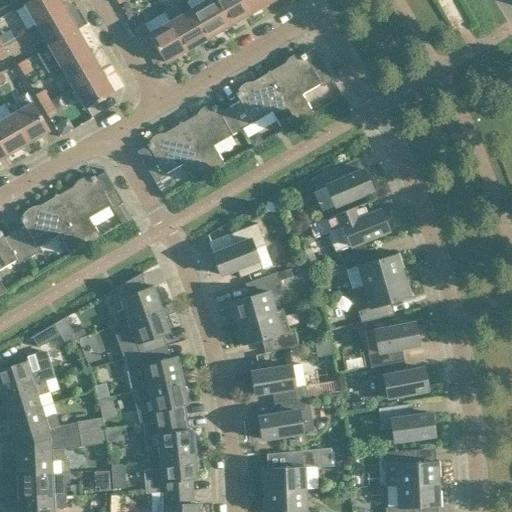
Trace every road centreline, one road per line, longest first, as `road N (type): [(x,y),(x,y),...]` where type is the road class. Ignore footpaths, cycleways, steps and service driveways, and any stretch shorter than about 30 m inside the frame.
road 1 (residential): [(479,511),(460,334),(438,249),(376,105)]
road 2 (residential): [(237,511),(213,341),(194,287),(110,135)]
road 3 (residential): [(161,105),(304,20),(326,24),(376,105)]
road 4 (residential): [(0,196),(110,135)]
